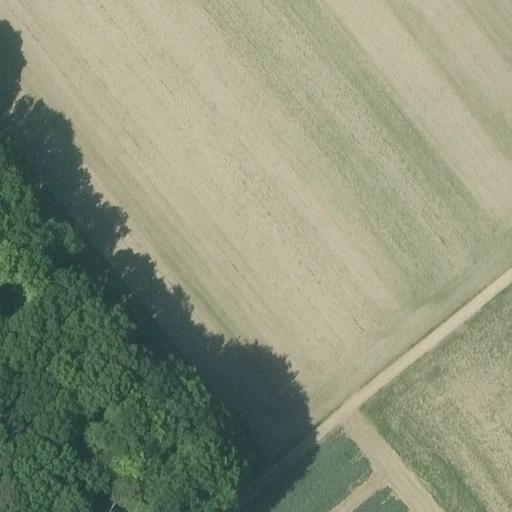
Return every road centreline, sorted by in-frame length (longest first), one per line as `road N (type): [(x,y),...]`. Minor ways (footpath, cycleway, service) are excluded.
road 1 (track): [(224,511),(271,473),(0,140)]
road 2 (track): [(271,473),(511,275)]
